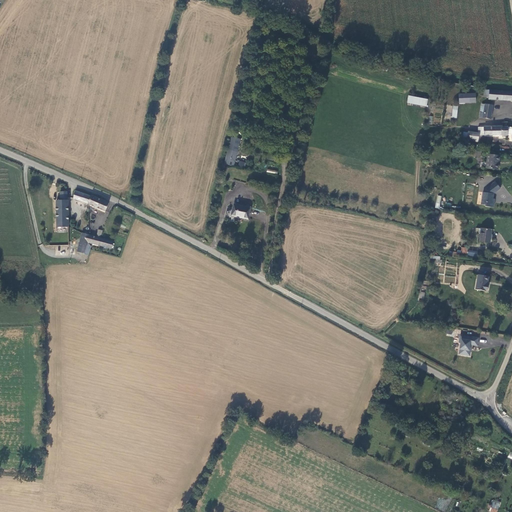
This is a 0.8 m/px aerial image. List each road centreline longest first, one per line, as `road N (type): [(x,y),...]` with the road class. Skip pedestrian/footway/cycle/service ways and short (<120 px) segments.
road 1 (tertiary): [(258,275),(0,150)]
road 2 (track): [(257,11),(317,31),(340,49),(511,85)]
road 3 (tertiary): [(486,403),(258,275)]
road 4 (residential): [(260,261),(267,204),(257,192),(241,189),(228,199),(216,240)]
